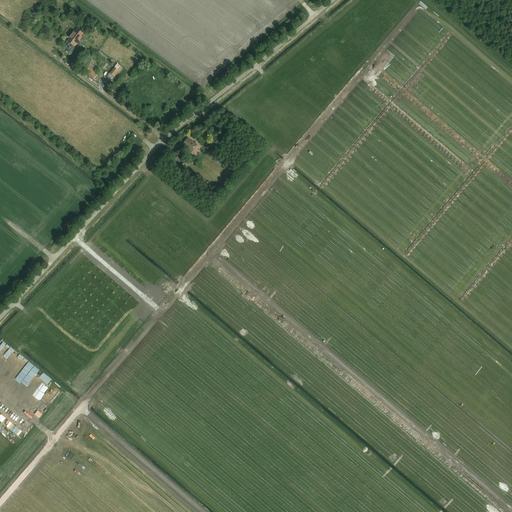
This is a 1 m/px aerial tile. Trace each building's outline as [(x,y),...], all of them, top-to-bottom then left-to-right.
[(68,41),(64,46),(68,49),(72,44),(74,45),(76,43),(77,44),(82,37),(81,36),(83,34),(77,29),(75,32),(74,31),(69,37),(70,38),(68,41)] [(94,79),(99,73),(93,69),(95,67),(86,60),(83,64),(81,67),(82,68),(81,70),(84,72),(85,71),(91,76),(92,77),(91,78),(94,79)] [(113,82),(123,69),(115,62),(108,72),(110,73),(107,77),(113,82)] [(192,151),(197,145),(188,138),(183,144),(192,151)] [(186,160),(178,155),(174,160),(182,166),(186,160)] [(140,316),(146,307),(140,303),(134,312),(140,316)]
